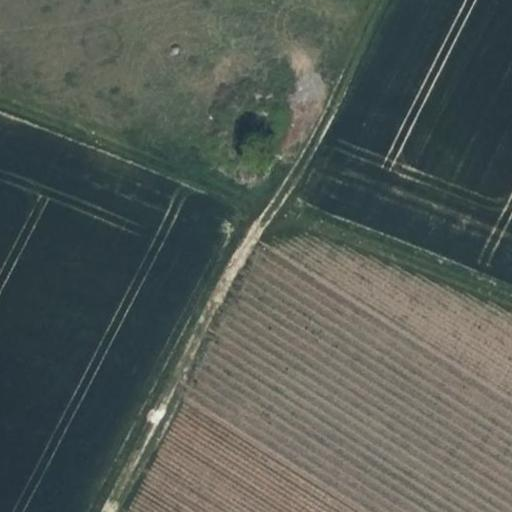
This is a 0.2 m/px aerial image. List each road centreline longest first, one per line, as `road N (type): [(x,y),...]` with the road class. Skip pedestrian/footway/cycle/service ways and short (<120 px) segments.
road 1 (track): [(114,511),(375,0)]
road 2 (track): [(268,211),(511,298)]
